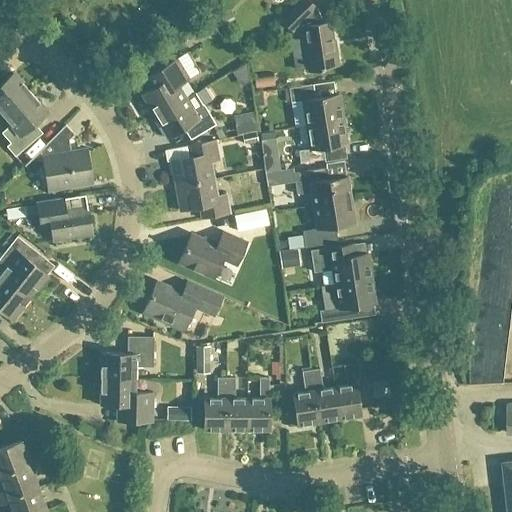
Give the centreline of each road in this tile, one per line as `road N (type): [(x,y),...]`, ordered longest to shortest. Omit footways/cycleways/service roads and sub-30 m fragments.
road 1 (residential): [(0,388),(89,318),(110,291),(133,209),(128,165),(110,122),(0,3)]
road 2 (residential): [(446,461),(380,0)]
road 3 (residential): [(155,511),(168,473),(187,467),(283,484),(446,461)]
